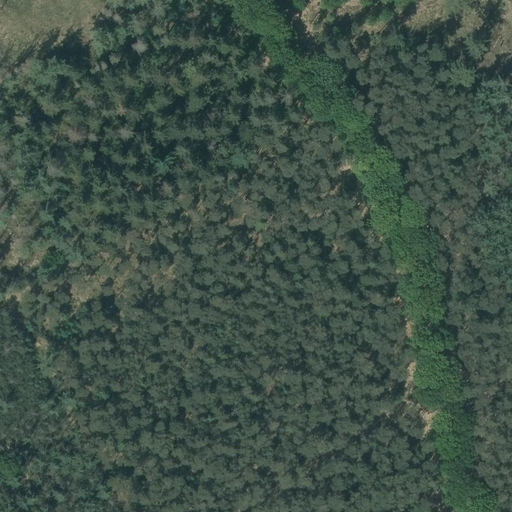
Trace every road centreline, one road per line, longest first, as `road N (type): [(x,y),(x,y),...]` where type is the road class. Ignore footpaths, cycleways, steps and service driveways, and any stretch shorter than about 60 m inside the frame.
road 1 (track): [(244,0),(370,160),(410,261),(440,392)]
road 2 (track): [(247,511),(394,410),(440,392)]
road 3 (track): [(511,173),(467,221),(410,261)]
